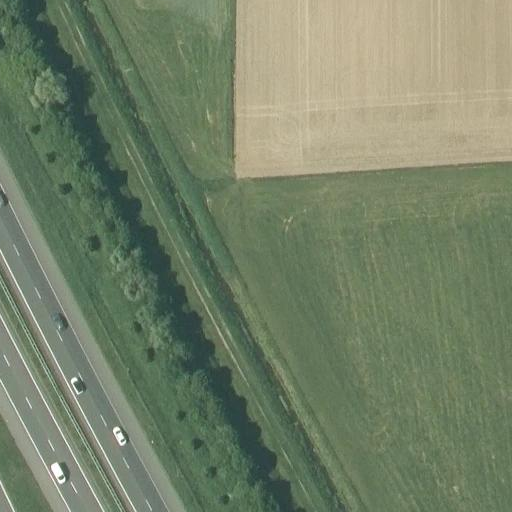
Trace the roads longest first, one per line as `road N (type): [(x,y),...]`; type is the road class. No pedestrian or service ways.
road 1 (motorway): [(153,511),(0,215)]
road 2 (motorway): [(0,358),(84,511)]
